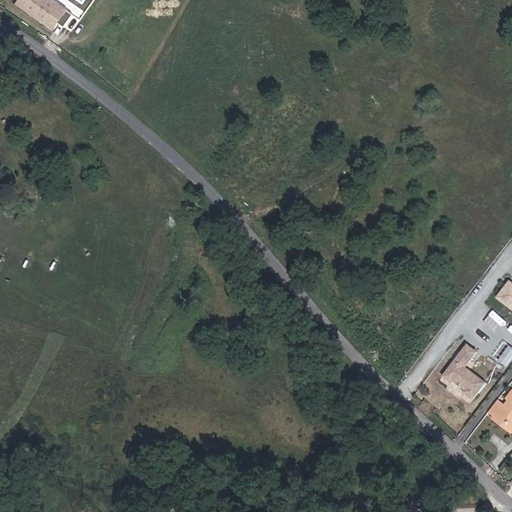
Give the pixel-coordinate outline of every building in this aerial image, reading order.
[(71,14),(52,0),(18,0),(18,1),(53,27),(57,21),(63,26),(71,14)] [(511,286),(508,284),(497,299),(511,310),(511,286)] [(462,393),(472,400),(485,384),(464,368),(476,352),(466,344),(441,377),(451,385),(453,382),(457,385),(459,383),(461,385),(460,387),(464,390),(462,393)] [(511,395),(504,406),(496,401),(486,414),(494,420),(496,418),(501,422),(505,425),(510,428),(511,430),(511,429),(511,395)] [(501,422),(496,418),(494,420),(493,423),(509,434),(511,430),(510,428),(505,425),(501,422)]
